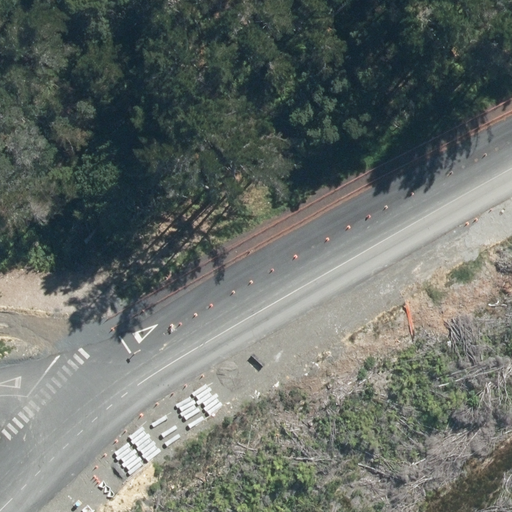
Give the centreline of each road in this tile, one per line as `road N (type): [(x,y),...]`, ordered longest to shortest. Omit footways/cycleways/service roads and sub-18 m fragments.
road 1 (track): [(511,172),(178,352),(76,424),(30,396),(0,397)]
road 2 (trunk): [(315,511),(511,364)]
road 3 (trunk): [(511,420),(392,511)]
